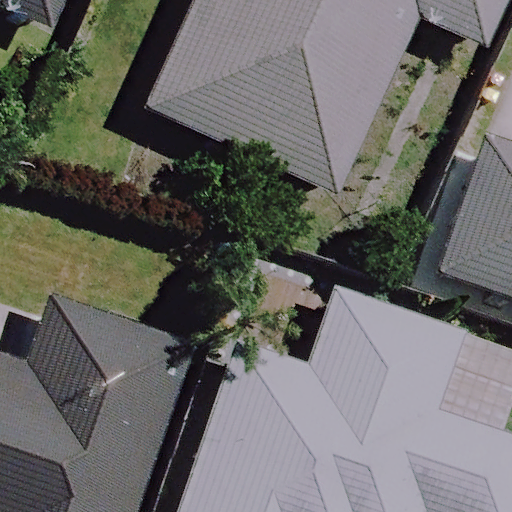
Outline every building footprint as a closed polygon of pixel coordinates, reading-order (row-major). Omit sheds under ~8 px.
[(59,0),(0,0),(0,25),(41,43),(59,0)] [(190,0),(134,123),(319,208),(400,31),(462,60),(489,0),(190,0)] [(511,163),(473,150),(426,288),(511,316),(511,163)] [(506,369),(321,305),(294,382),(223,358),(169,511),(511,511),(511,457),(479,446),(506,369)] [(116,511),(166,358),(41,318),(20,384),(0,378),(0,511),(116,511)]
